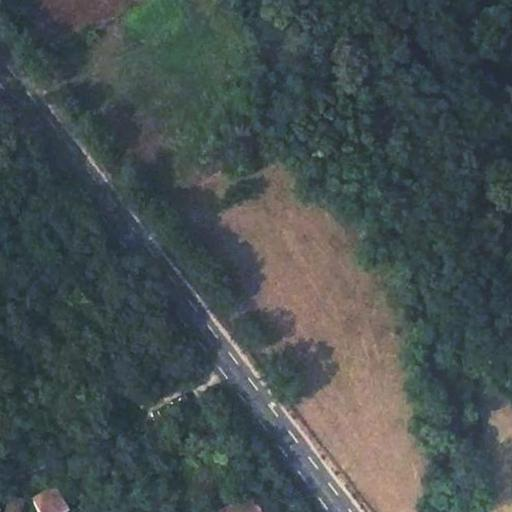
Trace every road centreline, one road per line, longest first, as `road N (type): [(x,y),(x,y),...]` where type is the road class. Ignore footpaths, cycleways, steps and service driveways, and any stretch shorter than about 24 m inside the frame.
road 1 (tertiary): [(7,81),(340,511)]
road 2 (track): [(461,511),(407,184),(325,0)]
